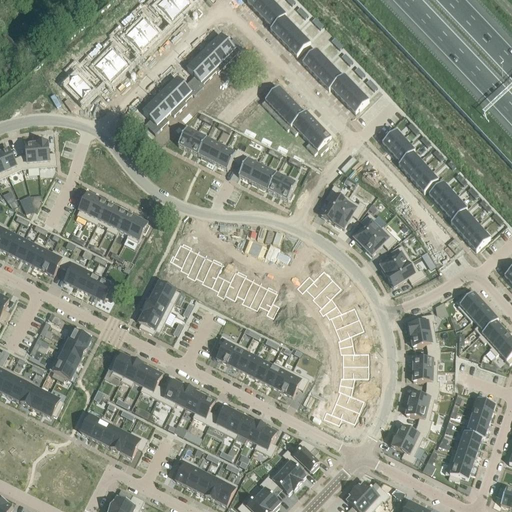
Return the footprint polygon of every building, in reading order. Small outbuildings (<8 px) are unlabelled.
[(167,0),(166,1),(181,16),(190,7),(183,0),(167,0)] [(252,0),(247,5),(255,13),(268,0),(252,0)] [(269,0),(268,0),(255,13),(261,19),(275,5),(269,0)] [(153,4),(148,9),(158,19),(163,15),(172,25),(181,16),(166,1),(158,9),(153,4)] [(275,5),(261,19),(267,25),(280,11),(275,5)] [(300,9),(297,13),(301,17),(305,14),(300,9)] [(280,11),(267,25),(272,31),(270,32),(271,33),(286,18),(280,11)] [(144,23),(135,31),(150,46),(159,38),(149,28),(154,23),(144,13),(139,18),(144,23)] [(286,18),(271,33),(278,40),(292,27),(285,20),(287,18),(286,18)] [(319,23),(316,27),(320,32),(324,28),(319,23)] [(292,27),(278,40),(284,46),(298,33),(292,27)] [(122,35),(117,40),(127,50),(131,45),(141,55),(150,46),(135,31),(127,40),(122,35)] [(298,33),(284,46),(290,52),(303,39),(298,33)] [(0,41),(0,45),(10,56),(19,47),(7,35),(0,41)] [(219,38),(212,44),(230,63),(244,50),(234,40),(229,45),(222,38),(220,39),(219,38)] [(303,39),(290,52),(297,60),(311,46),(303,39)] [(335,40),(331,43),(336,48),(340,45),(335,40)] [(113,53),(104,62),(119,77),(128,68),(118,58),(123,53),(113,43),(108,49),(113,53)] [(213,46),(208,52),(225,69),(230,63),(212,44),(212,45),(213,46)] [(208,52),(202,57),(219,75),(225,69),(208,52)] [(316,52),(303,65),(310,73),(324,60),(316,52)] [(194,61),(194,62),(211,79),(216,73),(218,75),(219,75),(202,57),(197,61),(196,63),(194,61)] [(349,59),(345,63),(349,67),(353,64),(349,59)] [(324,60),(310,73),(316,79),(330,66),(324,60)] [(91,65),(86,70),(95,80),(100,76),(110,86),(119,77),(104,62),(96,70),(91,65)] [(194,62),(187,68),(189,70),(188,71),(195,79),(190,84),(200,93),(205,88),(203,86),(211,79),(194,62)] [(330,66),(316,79),(322,85),(335,72),(330,66)] [(77,80),(68,88),(70,90),(69,91),(73,96),(75,95),(83,103),(93,94),(83,84),(88,80),(78,70),(73,75),(77,80)] [(335,72),(322,85),(329,93),(344,78),(344,77),(342,79),(335,72)] [(344,78),(329,93),(331,91),(336,97),(350,84),(344,78)] [(175,81),(168,87),(187,106),(185,104),(192,97),(194,99),(200,93),(190,84),(185,89),(178,81),(176,82),(175,81)] [(350,84),(336,97),(342,103),(356,90),(350,84)] [(373,85),(370,89),(374,93),(378,90),(373,85)] [(169,89),(164,95),(181,112),(187,106),(168,87),(169,89)] [(278,91),(262,106),(270,114),(287,98),(279,90),(278,91)] [(356,90),(342,103),(348,109),(362,96),(356,90)] [(164,95),(158,101),(175,118),(181,112),(164,95)] [(362,96),(348,109),(356,117),(369,104),(362,96)] [(287,98),(270,114),(276,120),(293,104),(287,98)] [(150,104),(150,105),(169,124),(169,123),(166,120),(171,115),(174,118),(175,118),(158,101),(152,106),(150,104)] [(293,104),(276,120),(281,127),(299,110),(293,104)] [(150,105),(143,111),(145,113),(144,114),(151,122),(146,127),(155,137),(169,124),(150,105)] [(299,110),(281,127),(287,133),(306,114),(304,116),(299,110)] [(306,114),(287,133),(288,133),(289,131),(295,137),(312,120),(306,114)] [(312,120),(295,137),(299,134),(304,140),(318,126),(312,120)] [(411,124),(408,128),(412,132),(416,129),(411,124)] [(318,126),(304,140),(310,145),(306,149),(307,149),(324,132),(318,126)] [(181,138),(178,145),(180,146),(179,148),(180,148),(189,152),(198,135),(188,131),(188,130),(183,139),(181,138)] [(324,132),(307,149),(314,157),(318,154),(321,157),(329,149),(326,146),(332,141),(324,132)] [(396,132),(382,145),(389,153),(404,140),(396,132)] [(198,135),(189,152),(198,157),(199,158),(208,140),(207,140),(198,135)] [(208,140),(199,158),(202,159),(201,160),(208,164),(217,145),(208,140)] [(404,140),(389,153),(395,159),(409,147),(404,140)] [(48,144),(37,145),(39,170),(57,168),(56,155),(49,156),(48,144)] [(27,158),(20,158),(23,171),(39,170),(37,145),(36,145),(37,146),(26,147),(27,158)] [(217,145),(208,164),(215,167),(215,166),(218,167),(227,150),(217,145)] [(409,147),(395,159),(400,165),(399,167),(415,153),(409,147)] [(227,150),(218,167),(228,172),(227,172),(228,173),(233,163),(239,165),(245,154),(238,151),(236,155),(227,150)] [(9,151),(0,155),(0,158),(9,178),(23,171),(20,158),(14,161),(9,151)] [(415,153),(399,167),(406,175),(420,162),(413,155),(415,153)] [(245,154),(239,165),(244,168),(239,178),(240,179),(240,178),(250,183),(258,166),(249,161),(251,157),(245,154)] [(0,181),(9,178),(0,158),(0,181)] [(420,162),(406,175),(411,181),(426,168),(420,162)] [(451,162),(448,166),(452,170),(456,167),(451,162)] [(258,166),(250,183),(253,185),(252,186),(259,189),(268,171),(258,166)] [(426,168),(411,181),(417,188),(431,175),(426,168)] [(268,171),(259,189),(265,193),(266,191),(269,193),(278,176),(268,171)] [(431,175),(417,188),(424,196),(438,183),(431,175)] [(278,176),(269,193),(279,198),(287,181),(278,176)] [(456,178),(452,181),(457,186),(460,183),(456,178)] [(287,181),(279,198),(288,203),(289,203),(298,186),(297,185),(297,186),(287,181)] [(443,184),(429,197),(436,205),(450,192),(443,184)] [(331,205),(322,219),(333,226),(349,200),(339,194),(340,191),(334,188),(326,201),(331,205)] [(450,192),(436,205),(442,211),(456,199),(450,192)] [(84,204),(77,217),(88,223),(99,200),(98,201),(94,199),(88,196),(87,197),(85,196),(82,203),(84,204)] [(456,199),(442,211),(447,218),(462,205),(456,199)] [(99,200),(88,223),(97,228),(108,206),(105,204),(106,203),(99,200)] [(349,200),(333,226),(334,225),(335,226),(334,227),(341,231),(342,230),(344,232),(352,218),(358,222),(366,208),(360,204),(358,207),(349,201),(349,200)] [(462,205),(447,218),(453,224),(465,213),(466,213),(468,211),(462,205)] [(108,206),(97,228),(98,228),(99,226),(107,230),(106,232),(107,233),(119,210),(112,206),(111,207),(108,206)] [(119,210),(107,233),(116,238),(128,216),(125,214),(125,213),(119,210)] [(453,224),(451,225),(458,233),(472,220),(466,213),(465,213),(453,224)] [(128,216),(116,238),(117,238),(119,234),(128,238),(127,240),(138,219),(132,216),(131,217),(128,216)] [(366,230),(354,241),(356,243),(355,244),(361,249),(362,248),(363,249),(383,229),(381,230),(374,223),(373,222),(375,221),(370,216),(361,225),(366,230)] [(138,219),(127,240),(138,246),(144,234),(145,235),(149,229),(147,228),(148,226),(138,221),(138,220),(138,219)] [(500,219),(496,222),(500,227),(504,223),(500,219)] [(472,220),(458,233),(464,240),(478,227),(472,220)] [(0,225),(0,245),(8,229),(0,225)] [(478,227),(464,240),(469,246),(484,233),(478,227)] [(8,229),(0,245),(0,251),(7,255),(15,238),(6,234),(8,230),(8,229)] [(383,229),(363,249),(372,258),(383,247),(388,252),(397,242),(383,229)] [(484,233),(469,246),(477,254),(491,241),(484,233)] [(15,238),(7,255),(16,259),(24,243),(15,238)] [(24,243),(16,259),(25,264),(35,243),(33,247),(24,243)] [(35,243),(25,264),(34,269),(44,248),(35,243)] [(172,256),(169,261),(181,267),(191,248),(183,244),(182,246),(180,245),(174,256),(172,256)] [(44,248),(34,269),(43,273),(54,252),(53,252),(51,257),(43,252),(45,248),(44,248)] [(191,248),(181,267),(189,271),(198,254),(191,250),(192,248),(191,248)] [(395,260),(381,269),(383,271),(381,272),(385,278),(386,277),(387,279),(387,280),(413,264),(412,263),(412,264),(402,248),(391,255),(395,260)] [(54,252),(43,273),(54,279),(58,269),(64,272),(70,261),(54,252)] [(198,254),(189,271),(196,275),(205,257),(198,254)] [(205,257),(196,275),(204,279),(214,259),(213,259),(212,261),(205,257)] [(214,259),(204,279),(213,283),(211,288),(218,291),(224,279),(218,276),(223,266),(221,265),(222,263),(214,259)] [(70,261),(64,272),(69,275),(65,284),(75,290),(86,269),(70,261)] [(413,264),(387,280),(394,290),(408,281),(412,287),(425,278),(421,272),(419,274),(413,264)] [(86,269),(75,290),(85,294),(93,278),(84,273),(86,269)] [(309,277),(299,287),(304,292),(309,287),(318,295),(332,280),(324,271),(314,281),(309,277)] [(224,279),(218,291),(225,295),(227,290),(236,295),(246,276),(238,272),(237,274),(235,273),(230,282),(224,279)] [(246,276),(236,295),(244,299),(253,282),(246,278),(247,276),(246,276)] [(93,278),(85,294),(94,299),(102,282),(93,278)] [(332,280),(318,295),(326,304),(321,309),(325,314),(336,306),(332,299),(341,289),(332,280)] [(102,282),(94,299),(104,304),(105,302),(111,305),(118,291),(102,282)] [(253,282),(244,299),(251,303),(260,285),(253,282)] [(159,285),(154,295),(175,306),(180,295),(159,285)] [(260,285),(251,303),(259,307),(269,287),(268,287),(267,289),(260,285)] [(269,287),(259,307),(268,311),(266,316),(273,319),(279,307),(273,304),(278,294),(276,293),(277,291),(269,287)] [(149,304),(170,315),(175,306),(154,295),(150,304),(149,304)] [(465,297),(457,305),(467,316),(481,303),(474,295),(468,301),(465,297)] [(0,324),(4,327),(10,315),(4,313),(9,303),(0,298),(0,324)] [(481,303),(467,316),(473,322),(487,310),(481,303)] [(149,304),(144,314),(165,325),(170,315),(149,304)] [(336,306),(325,314),(329,320),(335,317),(340,328),(359,320),(354,308),(341,314),(336,306)] [(487,310),(473,322),(478,329),(493,316),(487,310)] [(144,315),(139,325),(141,326),(139,330),(154,337),(155,334),(160,336),(165,325),(144,314),(144,315)] [(493,316),(478,329),(484,335),(482,336),(482,337),(498,322),(493,316)] [(423,325),(409,328),(411,339),(435,335),(433,324),(435,324),(434,317),(421,319),(423,325)] [(344,339),(338,342),(339,348),(353,346),(351,337),(364,332),(359,320),(340,328),(344,339)] [(498,322),(482,337),(488,343),(502,330),(497,324),(499,323),(498,322)] [(70,331),(65,341),(87,353),(87,352),(86,352),(91,342),(89,341),(92,336),(77,328),(74,333),(70,331)] [(502,330),(488,343),(494,349),(508,336),(502,330)] [(435,335),(411,339),(413,350),(426,348),(428,355),(441,354),(439,345),(437,345),(435,335)] [(511,340),(508,336),(494,349),(499,356),(511,344),(511,340)] [(222,338),(216,349),(222,352),(217,362),(228,367),(238,346),(222,338)] [(65,341),(60,352),(81,363),(87,353),(65,341)] [(511,344),(499,356),(510,367),(511,364),(511,344)] [(238,346),(228,367),(237,372),(247,351),(238,346)] [(353,346),(339,348),(341,355),(347,355),(347,367),(369,367),(369,354),(355,354),(353,346)] [(247,351),(237,372),(246,376),(255,358),(255,357),(254,359),(246,355),(248,351),(247,351)] [(60,352),(55,361),(76,372),(81,363),(60,352)] [(414,362),(414,373),(438,374),(438,363),(440,363),(441,354),(428,355),(427,362),(414,362)] [(115,357),(108,372),(113,374),(112,376),(122,381),(121,384),(132,362),(121,357),(120,359),(115,357)] [(255,358),(246,376),(255,381),(264,362),(255,358)] [(49,372),(50,372),(54,374),(71,383),(76,372),(55,361),(49,372)] [(132,362),(121,384),(131,389),(142,367),(132,362)] [(264,362),(255,381),(264,385),(275,365),(274,364),(273,367),(264,362)] [(275,365),(264,385),(273,390),(284,369),(275,365)] [(0,367),(0,394),(2,395),(13,374),(0,367)] [(142,367),(131,389),(132,389),(134,385),(143,389),(141,394),(152,373),(143,368),(143,367),(142,367)] [(341,379),(339,385),(353,388),(355,379),(369,379),(369,367),(347,367),(347,379),(341,379)] [(284,369),(273,390),(282,395),(293,374),(284,369)] [(152,373),(141,394),(157,402),(163,390),(158,388),(162,378),(152,373)] [(414,373),(413,384),(427,385),(426,392),(439,394),(440,384),(437,384),(438,374),(414,373)] [(13,374),(2,395),(11,400),(22,378),(13,374)] [(293,374),(282,395),(293,400),(298,391),(303,394),(309,382),(293,374)] [(22,378),(11,400),(21,404),(20,405),(21,405),(30,388),(32,383),(22,378)] [(163,390),(157,402),(173,410),(184,388),(184,389),(174,384),(169,393),(163,390)] [(339,385),(338,392),(344,395),(340,406),(359,414),(364,402),(351,397),(353,388),(339,385)] [(30,388),(21,405),(31,410),(40,393),(30,388)] [(184,388),(173,410),(174,410),(176,406),(186,411),(195,394),(184,388)] [(412,396),(409,407),(432,413),(435,402),(437,403),(439,394),(426,392),(425,399),(412,396)] [(40,393),(31,410),(31,411),(32,410),(41,415),(49,398),(40,393)] [(195,394),(186,411),(195,416),(193,420),(204,399),(195,394)] [(49,398),(41,415),(51,420),(53,418),(56,420),(64,405),(49,398)] [(204,399),(193,420),(209,428),(215,417),(210,414),(215,404),(204,399)] [(475,401),(472,411),(493,418),(496,408),(475,401)] [(329,414),(326,421),(339,426),(342,420),(355,425),(359,414),(340,406),(335,417),(329,414)] [(409,407),(406,418),(419,421),(417,428),(430,433),(432,423),(430,423),(432,413),(409,407)] [(215,417),(209,428),(222,435),(226,437),(236,415),(226,410),(221,420),(215,417)] [(472,411),(469,419),(490,426),(493,418),(472,411)] [(236,415),(226,437),(235,441),(246,420),(236,415)] [(80,427),(78,431),(82,433),(81,435),(92,441),(103,419),(102,419),(100,423),(86,416),(80,427)] [(103,419),(92,441),(102,445),(112,424),(103,419)] [(469,419),(467,427),(487,434),(490,426),(469,419)] [(246,420),(235,441),(245,446),(247,442),(256,425),(255,424),(255,425),(246,420)] [(112,424),(102,445),(111,450),(110,451),(111,451),(120,433),(111,429),(113,424),(112,424)] [(256,425),(247,442),(257,447),(254,451),(255,452),(266,430),(256,425)] [(464,434),(464,435),(485,442),(487,434),(467,427),(469,428),(467,435),(464,434)] [(397,438),(397,439),(419,449),(423,440),(426,441),(430,433),(417,428),(414,435),(402,429),(397,438)] [(266,430),(255,452),(271,460),(277,448),(271,445),(276,436),(266,430)] [(120,433),(111,451),(121,456),(132,434),(129,438),(120,433)] [(132,434),(121,456),(122,456),(132,461),(137,451),(143,454),(148,442),(132,434)] [(464,435),(461,443),(480,449),(482,441),(484,442),(485,442),(464,435)] [(397,439),(392,449),(404,455),(402,461),(413,466),(416,460),(414,459),(419,449),(397,439)] [(292,457),(300,465),(310,475),(312,474),(313,475),(319,468),(318,467),(319,466),(309,456),(316,449),(303,443),(298,447),(300,448),(292,457)] [(461,443),(459,451),(477,457),(480,449),(461,443)] [(452,457),(474,465),(477,457),(459,451),(456,458),(452,457)] [(287,462),(279,471),(299,490),(303,485),(302,484),(306,480),(296,470),(300,465),(292,457),(288,453),(282,458),(287,462)] [(452,457),(449,465),(472,473),(474,465),(452,457)] [(181,459),(175,470),(181,473),(176,483),(187,489),(198,467),(181,459)] [(449,465),(445,476),(450,478),(449,482),(459,485),(460,481),(468,484),(472,473),(449,465)] [(198,467),(187,489),(196,493),(206,474),(197,470),(198,467)] [(269,478),(264,483),(274,493),(279,488),(289,498),(293,493),(294,495),(299,490),(279,471),(271,479),(269,478)] [(206,474),(196,493),(206,498),(205,499),(206,499),(217,477),(216,477),(214,481),(205,477),(207,474),(206,474)] [(217,477),(206,499),(216,504),(227,482),(217,477)] [(227,482),(216,504),(217,504),(227,509),(238,488),(227,482)] [(263,491),(255,499),(256,501),(267,511),(277,511),(279,510),(278,509),(280,506),(270,497),(274,493),(264,483),(260,488),(263,491)] [(359,488),(354,493),(374,511),(383,504),(384,505),(390,499),(380,489),(374,495),(364,485),(360,489),(359,488)] [(511,511),(511,491),(503,489),(499,499),(503,500),(501,508),(511,511)] [(351,499),(347,503),(355,511),(374,511),(354,493),(350,498),(351,499)] [(114,504),(111,510),(113,511),(140,511),(145,504),(133,498),(129,506),(117,500),(115,504),(114,504)] [(243,505),(237,511),(238,511),(267,511),(256,501),(248,509),(243,505)] [(2,503),(0,507),(0,511),(11,511),(13,510),(8,507),(9,506),(2,503)]
